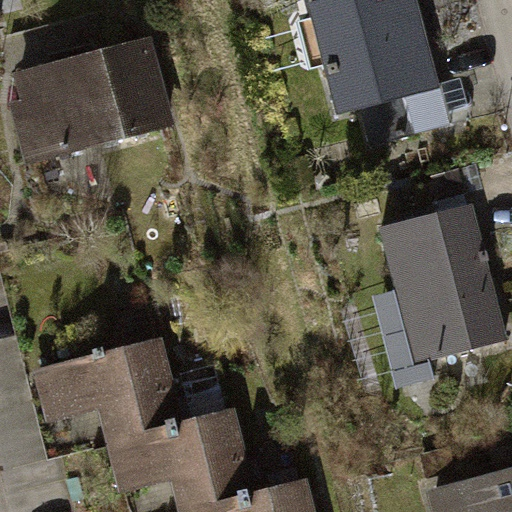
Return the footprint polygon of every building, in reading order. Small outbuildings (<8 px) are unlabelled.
[(427,0),(369,0),(318,14),(349,124),(368,118),(378,152),(463,128),(427,0)] [(287,73),(319,69),(314,31),(282,35),(287,73)] [(158,44),(10,81),(32,167),(179,130),(158,44)] [(511,318),(482,209),(391,234),(428,372),(511,349),(511,318)] [(169,337),(40,374),(53,417),(64,456),(111,443),(127,500),(159,491),(179,486),(186,511),(325,511),(317,481),(265,496),(241,410),(194,423),(169,337)] [(511,511),(511,473),(437,493),(442,511),(511,511)]
